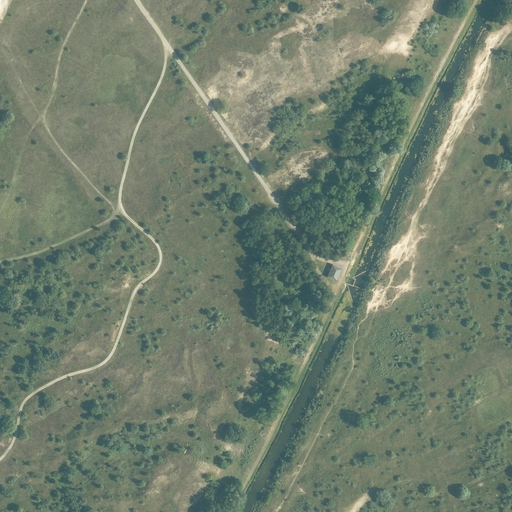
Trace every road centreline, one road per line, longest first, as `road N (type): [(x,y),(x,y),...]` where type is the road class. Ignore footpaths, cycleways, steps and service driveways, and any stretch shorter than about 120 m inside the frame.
road 1 (track): [(227,511),(476,0)]
road 2 (track): [(167,45),(161,78),(133,135),(119,202),(155,242),(159,265),(133,291),(111,355),(24,400),(0,459)]
road 3 (track): [(0,261),(33,254),(115,214),(43,116),(62,45),(86,0)]
road 4 (track): [(349,265),(307,248),(136,0)]
